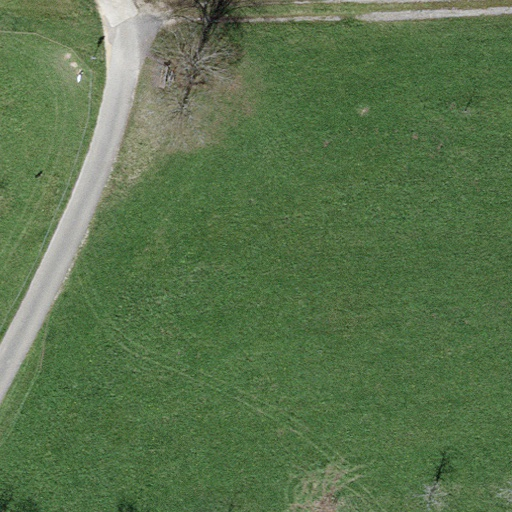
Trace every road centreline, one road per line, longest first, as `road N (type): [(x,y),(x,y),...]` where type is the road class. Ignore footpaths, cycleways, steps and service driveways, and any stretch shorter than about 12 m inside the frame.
road 1 (track): [(123,25),(511,1)]
road 2 (track): [(0,371),(106,141),(123,25)]
